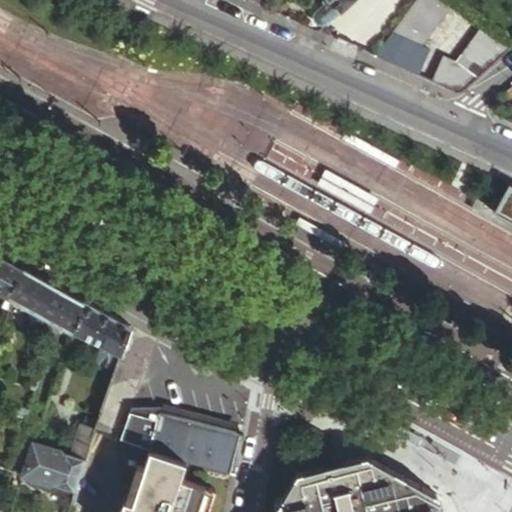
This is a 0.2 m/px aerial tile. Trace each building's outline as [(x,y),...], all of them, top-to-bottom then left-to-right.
[(326,17),(337,7),(330,0),(318,0),(314,4),(311,9),(312,13),(316,18),(321,19),(326,17)] [(330,0),(337,7),(338,8),(346,0),(330,0)] [(460,90),(511,45),(483,24),(455,60),(429,48),(422,45),(451,1),(449,0),(411,0),(373,54),(455,90),(460,90)] [(347,127),(343,135),(397,165),(402,158),(347,127)] [(321,174),(316,181),(371,211),(375,204),(321,174)] [(511,189),(497,213),(511,221),(511,189)] [(297,218),(293,226),(348,256),(352,248),(297,218)] [(0,289),(6,293),(22,265),(0,253),(0,289)] [(51,337),(58,320),(53,317),(63,288),(22,265),(6,293),(0,302),(0,304),(8,308),(12,296),(32,306),(23,322),(51,337)] [(71,328),(82,299),(63,288),(53,317),(58,320),(71,328)] [(129,324),(82,299),(71,328),(101,343),(99,350),(118,357),(129,324)] [(34,388),(38,375),(33,373),(30,380),(23,380),(22,384),(34,388)] [(16,404),(13,413),(24,417),(27,408),(16,404)] [(149,447),(177,456),(184,459),(229,471),(239,431),(195,419),(187,417),(159,409),(149,447)] [(85,420),(84,422),(94,425),(97,415),(96,415),(94,415),(91,415),(89,416),(88,416),(86,418),(85,420)] [(68,451),(84,456),(91,435),(93,429),(94,425),(84,422),(79,420),(68,451)] [(454,467),(461,455),(423,434),(417,446),(454,467)] [(32,440),(21,472),(74,488),(84,456),(68,451),(32,440)] [(184,459),(177,456),(149,447),(132,500),(123,497),(118,511),(204,511),(212,488),(179,476),(184,459)] [(443,511),(437,493),(365,453),(296,471),(271,511),(443,511)]
